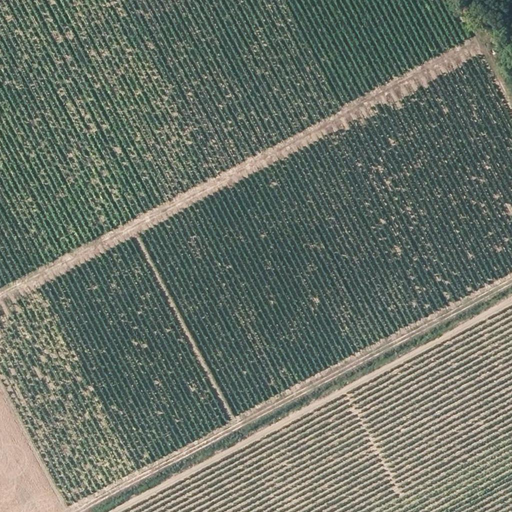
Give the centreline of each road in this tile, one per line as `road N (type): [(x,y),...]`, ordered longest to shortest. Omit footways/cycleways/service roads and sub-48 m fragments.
road 1 (track): [(0,294),(475,41)]
road 2 (track): [(67,511),(511,276)]
road 3 (track): [(110,511),(511,298)]
